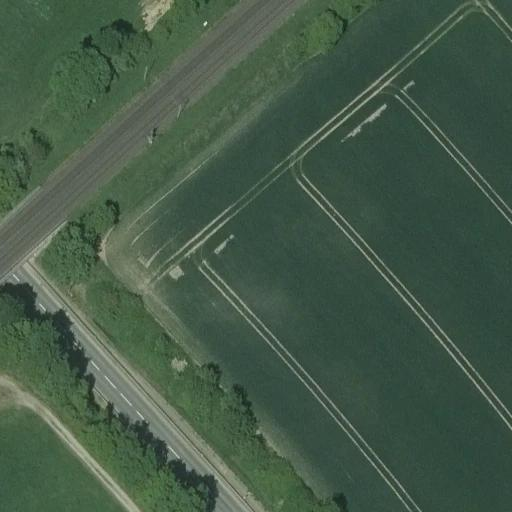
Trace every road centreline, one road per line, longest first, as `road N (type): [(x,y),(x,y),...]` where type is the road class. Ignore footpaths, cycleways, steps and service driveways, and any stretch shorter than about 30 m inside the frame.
road 1 (tertiary): [(0,255),(233,511)]
road 2 (track): [(142,511),(0,372)]
